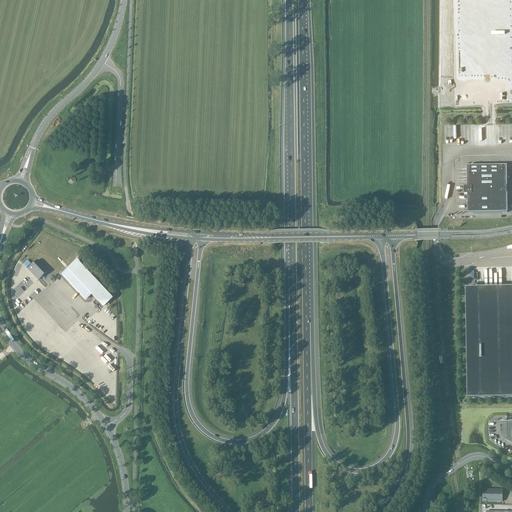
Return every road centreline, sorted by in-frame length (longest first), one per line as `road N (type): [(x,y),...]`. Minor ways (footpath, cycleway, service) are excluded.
road 1 (motorway): [(292,273),(278,414),(252,438),(214,437),(194,417),(186,391),(201,236)]
road 2 (motorway): [(380,236),(397,415),(385,458),(350,470),(324,451),(306,321)]
road 3 (motorway): [(306,321),(302,0)]
road 4 (motorway): [(191,236),(176,418),(189,459),(229,511)]
road 5 (motorway): [(381,511),(408,442),(391,235)]
road 6 (motorway): [(289,0),(292,273)]
road 7 (motorway): [(292,273),(295,511)]
road 8 (motorway): [(309,511),(306,321)]
road 9 (tertiary): [(27,159),(46,120),(101,62),(123,0)]
road 10 (primary): [(201,236),(380,236)]
road 11 (tertiary): [(106,426),(69,386),(12,346),(0,324)]
road 12 (primary): [(191,236),(52,208)]
road 13 (unclassified): [(391,235),(511,230)]
road 14 (tertiary): [(425,511),(433,483),(472,456),(511,472)]
